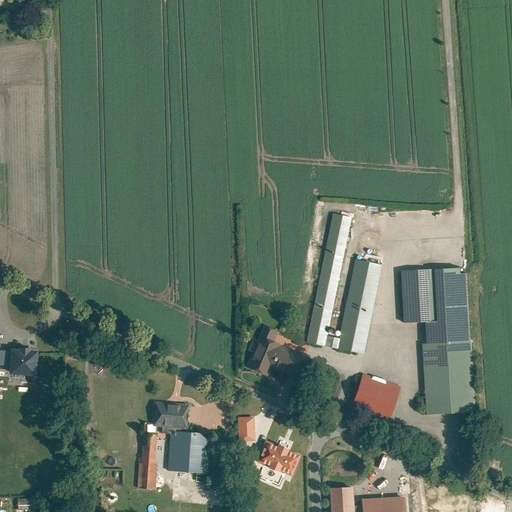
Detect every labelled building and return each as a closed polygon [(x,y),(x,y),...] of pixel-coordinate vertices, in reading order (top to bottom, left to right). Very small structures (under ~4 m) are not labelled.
[(344,213),(325,209),(297,347),(316,351),(317,342),(344,213)] [(373,261),(347,256),(329,344),(345,348),(354,350),(373,261)] [(457,264),(394,269),(397,319),(410,318),(417,413),(467,410),(457,264)] [(269,329),(258,325),(241,369),(259,376),(264,364),(286,373),(294,352),(264,341),(269,329)] [(317,342),(316,351),(343,357),(345,348),(329,344),(317,342)] [(36,353),(10,352),(8,377),(34,379),(36,353)] [(392,383),(354,370),(342,404),(380,417),(392,383)] [(155,403),(153,428),(186,430),(188,406),(155,403)] [(254,417),(238,418),(238,441),(254,441),(254,417)] [(170,433),(167,473),(206,476),(209,436),(170,433)] [(137,489),(154,490),(156,466),(154,466),(156,437),(143,436),(141,465),(139,465),(137,489)] [(300,455),(265,440),(255,462),(291,477),(300,455)] [(65,481),(54,480),(53,489),(64,491),(65,481)] [(404,511),(404,498),(362,501),(362,507),(353,508),(352,490),(329,491),(329,511),(404,511)] [(31,500),(17,500),(17,511),(31,511),(31,500)]
